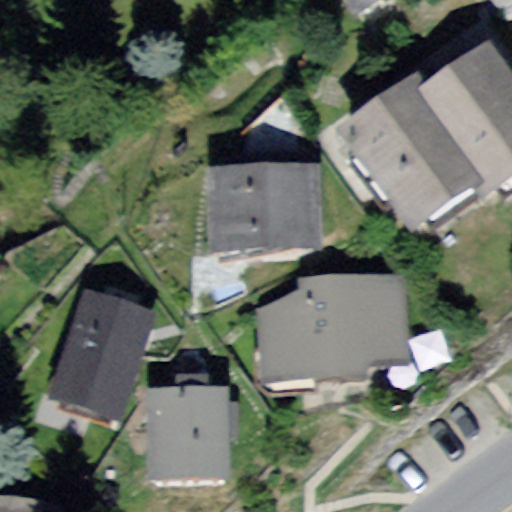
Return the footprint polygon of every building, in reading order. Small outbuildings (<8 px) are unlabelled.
[(386,0),(316,0),(339,32),(386,0)] [(405,88),(326,141),(398,251),(468,204),(478,220),(511,197),(511,103),(484,61),(417,106),(405,88)] [(316,179),(203,180),(204,264),(317,263),(316,179)] [(290,303),(254,324),(257,397),(359,393),(359,382),(402,380),(397,285),(296,286),(290,303)] [(145,324),(73,303),(40,413),(112,434),(145,324)] [(222,402),(140,402),(140,490),(222,490),(222,402)]
